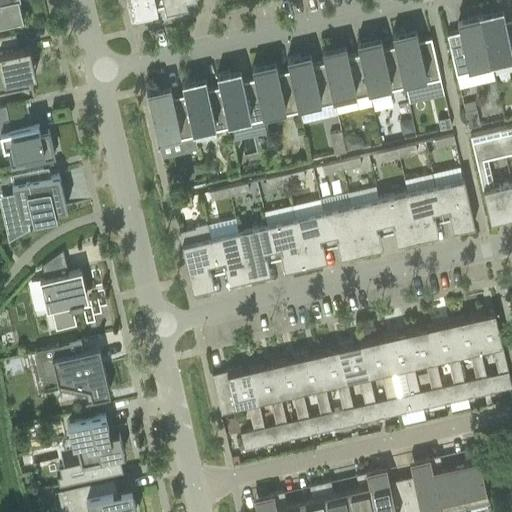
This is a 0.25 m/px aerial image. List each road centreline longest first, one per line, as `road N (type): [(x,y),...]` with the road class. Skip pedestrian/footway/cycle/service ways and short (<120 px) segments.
road 1 (unclassified): [(157,326),(511,247)]
road 2 (unclassified): [(100,78),(418,0)]
road 3 (unclassified): [(195,493),(511,419)]
road 4 (residential): [(157,326),(100,78)]
road 5 (residential): [(195,493),(157,326)]
